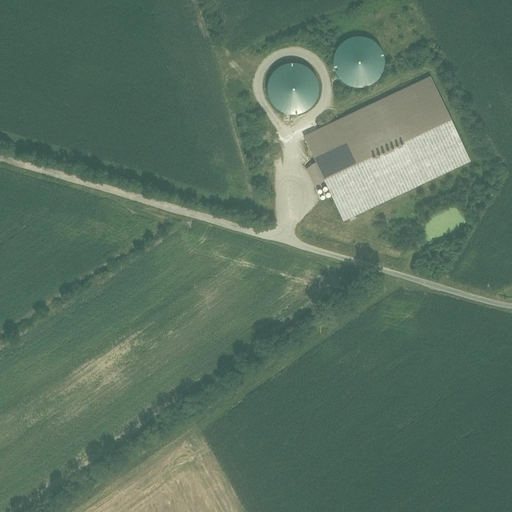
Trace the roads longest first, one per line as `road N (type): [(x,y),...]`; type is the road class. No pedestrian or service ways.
road 1 (track): [(387,273),(0,152)]
road 2 (residential): [(511,305),(387,273)]
